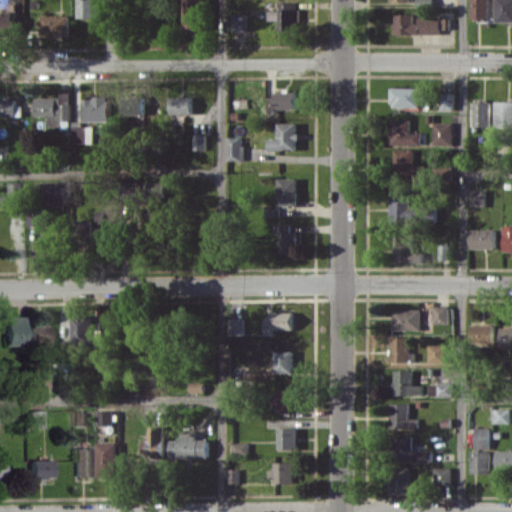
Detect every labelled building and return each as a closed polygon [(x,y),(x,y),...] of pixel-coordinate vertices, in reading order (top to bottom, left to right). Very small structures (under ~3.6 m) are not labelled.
[(103,17),(102,3),(96,3),(96,0),(78,0),(78,18),(103,17)] [(206,29),(204,0),(186,0),(187,30),(206,29)] [(417,0),(417,8),(433,8),(433,0),(417,0)] [(471,0),(471,18),(488,19),(488,0),(471,0)] [(511,21),(511,0),(495,0),(495,21),(511,21)] [(280,20),(280,30),(301,29),(300,9),(296,9),(296,1),(279,2),(280,10),(269,10),(269,20),(280,20)] [(0,33),(18,33),(17,11),(0,11),(0,33)] [(248,13),(233,13),(233,30),(248,30),(248,13)] [(441,17),(416,16),(416,13),(395,13),(395,33),(441,34),(441,17)] [(70,14),(41,14),(41,33),(70,34),(70,14)] [(420,88),(392,87),(392,107),(420,107),(420,88)] [(269,97),(269,110),(297,109),(297,90),(276,91),(276,97),(269,97)] [(454,92),(441,93),(441,110),(454,109),(454,92)] [(83,120),(109,120),(109,96),(83,97),(83,120)] [(193,97),(172,96),(172,113),(192,114),(193,97)] [(0,100),(0,116),(22,116),(22,100),(0,100)] [(495,127),(511,126),(511,100),(495,101),(495,127)] [(491,102),(473,102),(473,126),(491,126),(491,102)] [(421,144),(421,132),(411,133),(410,119),(390,119),(390,145),(421,144)] [(299,122),(279,123),(279,138),(270,138),(270,150),(298,149),(297,140),(299,140),(299,122)] [(453,122),(434,122),(434,145),(453,144),(453,122)] [(94,143),(94,126),(74,125),(73,142),(94,143)] [(206,134),(195,134),(195,150),(207,150),(206,134)] [(244,137),(229,137),(228,160),(244,160),(244,137)] [(415,149),(394,149),(393,180),(425,180),(426,165),(415,165),(415,149)] [(298,178),(279,178),(279,204),(298,205),(298,178)] [(47,181),(47,203),(73,202),(73,180),(47,181)] [(0,205),(24,206),(24,182),(10,181),(10,195),(0,194),(0,205)] [(166,182),(144,182),(144,195),(166,194),(166,182)] [(391,221),(417,222),(417,209),(412,209),(412,189),(391,188),(391,221)] [(486,205),(486,189),(471,189),(471,205),(486,205)] [(280,205),(266,205),(266,216),(280,215),(280,205)] [(47,225),(46,209),(28,209),(29,226),(47,225)] [(120,210),(99,210),(100,231),(120,231),(120,210)] [(291,224),(277,224),(278,253),(297,252),(297,231),(291,231),(291,224)] [(470,248),(495,249),(496,229),(471,229),(470,248)] [(423,261),(424,252),(414,252),(414,237),(394,236),(393,261),(423,261)] [(449,305),(435,305),(434,324),(449,324),(449,305)] [(422,329),(422,309),(394,309),(394,330),(422,329)] [(294,312),(273,312),(273,317),(266,317),(266,330),(294,329),(294,312)] [(22,345),(21,315),(2,316),(3,345),(22,345)] [(74,342),(93,343),(94,316),(74,316),(74,342)] [(245,335),(245,317),(229,318),(229,335),(245,335)] [(494,324),(471,324),(471,342),(494,343),(494,324)] [(46,325),(28,325),(29,345),(47,344),(46,325)] [(511,327),(499,327),(499,347),(511,347),(511,327)] [(410,361),(410,337),(392,337),(392,362),(410,361)] [(446,362),(446,344),(430,344),(429,362),(446,362)] [(276,372),(294,373),(295,351),(277,350),(276,372)] [(414,369),(395,370),(395,395),(424,394),(423,385),(414,385),(414,369)] [(46,372),(30,372),(31,388),(46,388),(46,372)] [(205,382),(190,382),(190,392),(205,392),(205,382)] [(453,383),(430,383),(430,396),(453,396),(453,383)] [(279,410),(298,410),(298,389),(280,389),(279,410)] [(410,402),(391,403),(392,427),(419,427),(419,420),(410,420),(410,402)] [(511,423),(511,408),(495,408),(495,423),(511,423)] [(41,409),(26,410),(26,427),(41,427),(41,409)] [(114,425),(114,409),(99,409),(99,425),(114,425)] [(72,425),(85,424),(84,410),(72,411),(72,425)] [(165,426),(150,426),(150,435),(145,435),(145,459),(165,459),(165,426)] [(298,428),(280,427),(279,449),(298,449),(298,428)] [(490,427),(475,427),(475,448),(490,448),(490,427)] [(210,457),(209,438),(198,439),(197,430),(180,431),(180,439),(171,439),(172,458),(210,457)] [(414,436),(395,435),(395,460),(413,460),(414,436)] [(99,477),(118,477),(117,442),(98,443),(99,477)] [(249,442),(233,442),(234,453),(249,452),(249,442)] [(73,476),(89,476),(89,447),(74,447),(73,476)] [(433,450),(419,450),(419,461),(434,460),(433,450)] [(491,451),(472,450),(471,473),(491,473),(491,451)] [(511,450),(497,450),(496,468),(511,468),(511,450)] [(28,460),(28,478),(50,477),(49,459),(28,460)] [(295,482),(295,462),(276,461),(276,469),(271,469),(271,476),(277,476),(277,482),(295,482)] [(411,466),(391,467),(392,495),(411,494),(411,466)] [(452,485),(452,467),(435,467),(434,485),(452,485)]
